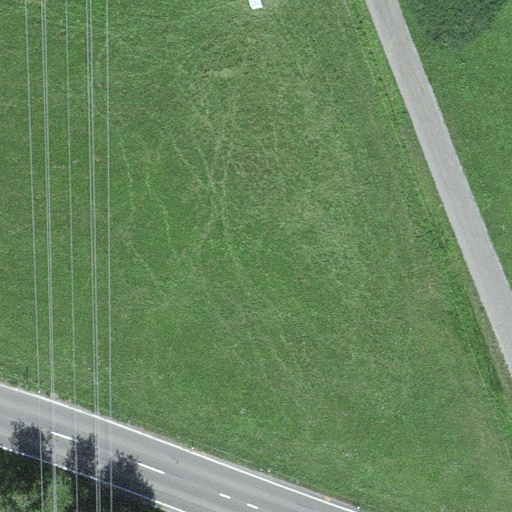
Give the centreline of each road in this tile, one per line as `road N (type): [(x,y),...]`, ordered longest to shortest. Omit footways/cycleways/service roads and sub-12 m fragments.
road 1 (unclassified): [(511,325),(382,0)]
road 2 (secondary): [(0,417),(261,511)]
